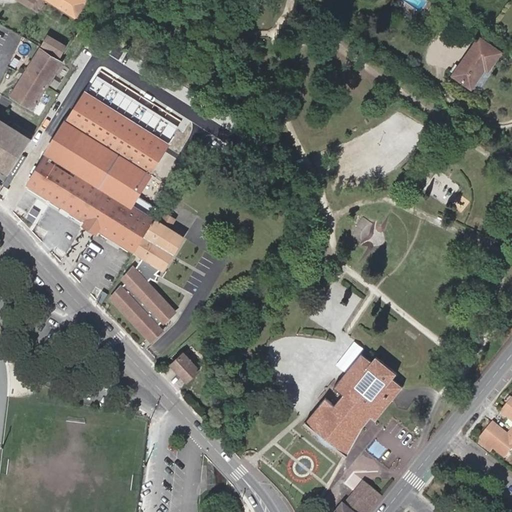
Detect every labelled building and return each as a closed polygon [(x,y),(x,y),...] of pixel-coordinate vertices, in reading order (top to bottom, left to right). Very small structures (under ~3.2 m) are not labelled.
[(45,1),(43,0),(36,0),(32,7),(39,11),(41,8),(43,10),(46,5),(44,4),(45,1)] [(76,20),(86,5),(78,0),(76,0),(75,3),(70,0),(43,0),(45,1),(67,14),(76,20)] [(94,31),(83,25),(76,36),(86,43),(94,31)] [(49,36),(44,46),(61,55),(66,46),(49,36)] [(482,67),(485,68),(488,71),(501,53),(479,38),(453,75),(472,88),(482,72),(479,71),(482,67)] [(55,74),(62,63),(40,50),(12,95),(33,109),(55,74)] [(62,63),(55,74),(59,77),(66,66),(62,63)] [(30,186),(86,220),(104,189),(99,185),(137,123),(145,111),(102,85),(95,96),(87,92),(69,121),(67,120),(47,154),(49,154),(30,186)] [(31,141),(0,121),(0,166),(11,174),(31,141)] [(104,189),(86,220),(83,225),(90,229),(96,233),(100,229),(135,250),(154,219),(133,206),(152,174),(165,181),(182,154),(169,146),(171,143),(137,123),(99,185),(104,189)] [(166,214),(163,220),(171,225),(175,220),(166,214)] [(154,219),(135,250),(144,255),(136,268),(134,266),(126,281),(127,282),(124,285),(123,284),(114,299),(149,336),(162,325),(160,323),(163,321),(165,322),(176,311),(148,281),(152,278),(157,280),(160,274),(157,272),(163,267),(164,268),(183,237),(169,228),(161,223),(154,219)] [(163,220),(161,223),(169,228),(171,225),(163,220)] [(455,319),(455,317),(455,316),(454,315),(453,314),(452,314),(451,313),(449,314),(448,314),(447,316),(447,317),(447,318),(448,319),(448,321),(450,321),(451,321),(452,321),(453,321),(454,320),(455,319)] [(162,325),(149,336),(153,340),(165,328),(162,325)] [(200,369),(184,353),(171,365),(187,382),(200,369)] [(325,398),(305,422),(344,454),(358,426),(368,415),(371,417),(375,421),(377,419),(402,388),(392,379),(396,374),(377,358),(376,357),(371,362),(361,354),(334,387),(342,395),(334,405),(325,398)] [(504,414),(511,404),(511,399),(502,412),(504,414)] [(363,427),(371,417),(368,415),(358,426),(344,454),(347,456),(363,427)] [(483,439),(495,425),(492,423),(481,437),(483,439)] [(511,430),(508,435),(495,425),(483,439),(480,443),(490,451),(493,448),(504,457),(511,447),(511,430)] [(368,511),(382,496),(364,481),(345,505),(343,504),(336,511),(368,511)]
